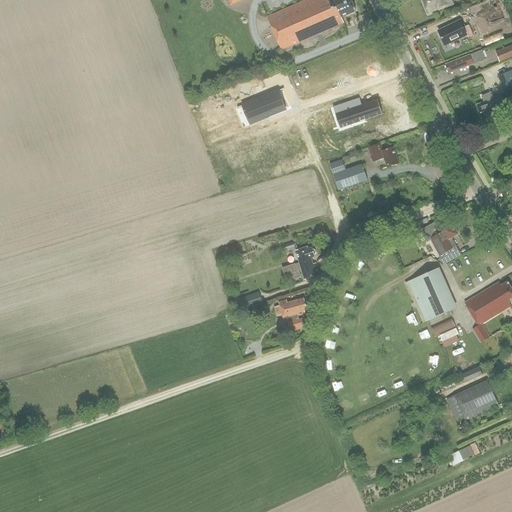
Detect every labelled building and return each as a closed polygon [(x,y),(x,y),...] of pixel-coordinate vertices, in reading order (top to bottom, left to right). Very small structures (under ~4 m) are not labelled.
[(342,16),(356,10),(351,0),(304,0),(268,17),(282,50),(344,22),(342,16)] [(453,4),(451,0),(424,0),(429,13),(453,4)] [(447,45),(468,35),(461,22),(439,32),(447,45)] [(511,45),(496,52),(500,62),(511,57),(511,45)] [(468,66),(477,62),(486,59),(482,50),(448,63),(452,72),(461,68),(463,69),(467,68),(468,66)] [(511,87),(511,70),(499,77),(505,91),(511,87)] [(243,105),(250,123),(285,108),(277,91),(243,105)] [(496,116),(508,112),(501,95),(479,104),(484,117),(486,117),(488,120),(491,119),(492,121),(498,119),(496,116)] [(360,98),(333,107),(341,129),(383,115),(378,100),(362,105),(360,98)] [(381,144),(369,148),(374,163),(385,159),(388,168),(400,164),(394,147),(383,151),(381,144)] [(339,190),(368,181),(362,164),(346,170),(342,159),(330,164),(339,190)] [(440,255),(453,248),(448,240),(459,234),(450,218),(437,225),(435,222),(421,229),(423,232),(428,241),(431,239),(440,255)] [(304,279),(319,274),(315,263),(313,264),(311,257),(315,256),(315,255),(316,252),(315,249),(313,248),(313,247),(308,249),(307,247),(296,251),(300,263),(296,264),(295,264),(287,267),(289,274),(290,274),(292,279),(301,276),(299,271),(301,270),(304,279)] [(440,268),(406,283),(423,323),(458,308),(440,268)] [(509,301),(511,299),(511,286),(508,280),(501,284),(499,281),(464,301),(477,324),(473,326),(481,341),(490,336),(482,321),(511,305),(509,301)] [(250,296),(238,299),(242,311),(253,307),(250,296)] [(282,314),(283,317),(284,320),(290,318),(291,321),(288,322),(291,332),(305,328),(302,318),(299,319),(298,316),(305,314),(304,311),(307,310),(304,299),(287,304),(286,300),(279,303),(280,306),(274,307),(277,316),(282,314)] [(452,318),(432,328),(436,336),(456,327),(452,318)] [(463,374),(466,382),(484,374),(480,366),(463,374)] [(499,405),(488,380),(454,396),(465,421),(499,405)] [(476,443),(471,446),(475,456),(480,454),(476,443)]
